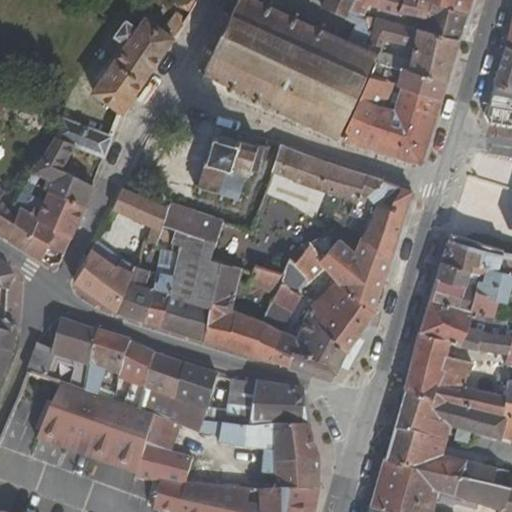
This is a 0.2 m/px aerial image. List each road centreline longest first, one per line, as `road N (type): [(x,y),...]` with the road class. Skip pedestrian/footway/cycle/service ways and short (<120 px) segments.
road 1 (residential): [(377,408),(156,339),(81,309),(53,287)]
road 2 (residential): [(462,138),(377,408)]
road 3 (residential): [(53,287),(137,121),(165,88)]
road 4 (residential): [(501,0),(462,138)]
road 5 (residential): [(0,406),(53,287)]
